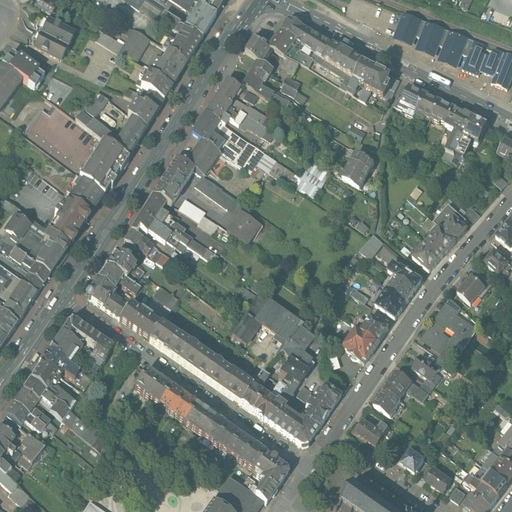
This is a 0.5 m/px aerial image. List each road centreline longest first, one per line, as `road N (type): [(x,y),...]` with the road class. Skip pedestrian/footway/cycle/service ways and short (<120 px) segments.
road 1 (secondary): [(62,293),(254,0)]
road 2 (residential): [(62,293),(309,468)]
road 3 (residential): [(511,202),(435,286),(330,436)]
road 4 (secondary): [(279,0),(511,119)]
road 5 (residential): [(439,511),(330,436)]
